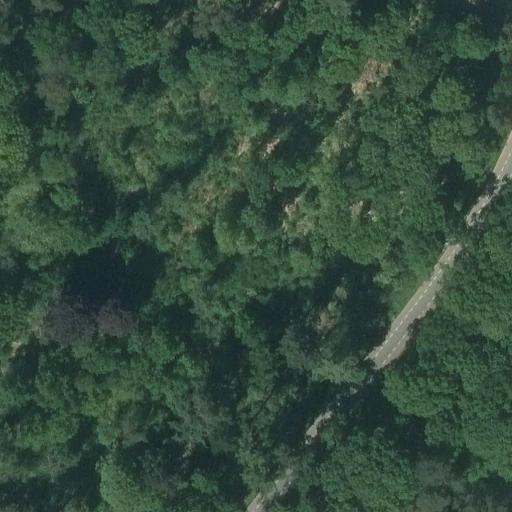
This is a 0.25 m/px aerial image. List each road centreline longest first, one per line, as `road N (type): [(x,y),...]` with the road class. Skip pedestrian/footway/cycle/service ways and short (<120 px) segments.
road 1 (secondary): [(260,511),(442,276),(511,159)]
road 2 (track): [(0,350),(292,348)]
